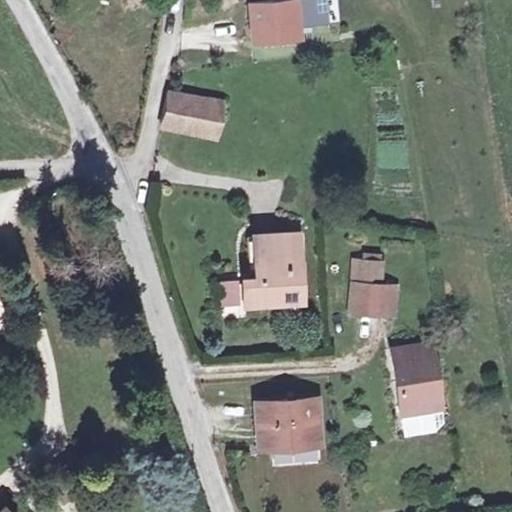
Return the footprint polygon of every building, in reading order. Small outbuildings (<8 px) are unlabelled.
[(123,0),(118,3),(124,18),(145,8),(141,0),(123,0)] [(284,0),(251,3),(255,40),(302,35),(299,15),(316,14),(313,0),(284,0)] [(212,103),(179,94),(174,123),(226,136),(230,101),(211,98),(212,103)] [(306,294),(296,228),(257,232),(263,277),(248,278),(252,304),(306,294)] [(354,288),(353,320),(393,319),(394,289),(380,289),(381,266),(363,265),(362,287),(354,288)] [(0,311),(11,307),(0,274),(0,311)] [(224,304),(246,303),(245,278),(223,279),(224,304)] [(0,339),(19,334),(11,307),(0,311),(0,339)] [(395,352),(408,417),(448,409),(436,343),(395,352)] [(320,400),(259,405),(262,451),(324,446),(320,400)] [(80,473),(56,484),(68,509),(92,498),(80,473)]
